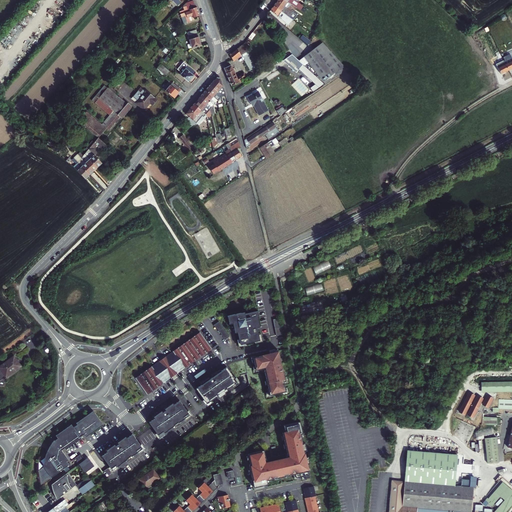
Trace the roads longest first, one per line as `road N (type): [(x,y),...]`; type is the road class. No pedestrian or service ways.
road 1 (unclassified): [(47,328),(26,302),(27,278),(105,199),(212,69),(218,51)]
road 2 (primary): [(337,229),(511,138)]
road 3 (residential): [(128,418),(219,358),(275,344)]
road 4 (track): [(392,192),(407,161),(445,126),(511,84)]
road 5 (primary): [(227,286),(337,229)]
road 6 (primary): [(337,229),(227,286)]
